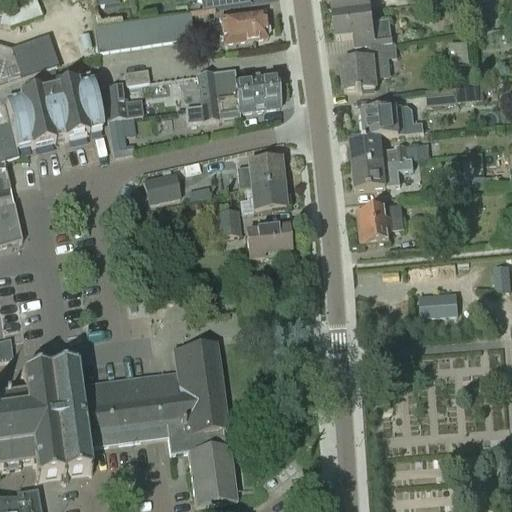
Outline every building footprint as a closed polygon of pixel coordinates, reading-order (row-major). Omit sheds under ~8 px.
[(94,0),(96,11),(118,8),(116,0),(94,0)] [(198,0),(201,14),(248,7),(247,0),(198,0)] [(329,0),(332,19),(370,14),(368,2),(381,0),(329,0)] [(370,14),(332,19),(336,44),(361,40),(363,52),(391,48),(388,24),(371,26),(370,14)] [(231,19),(219,21),(223,47),(234,46),(267,42),(264,15),(230,19),(231,19)] [(177,18),(167,20),(171,46),(181,44),(193,43),(189,16),(177,18)] [(167,20),(156,21),(160,48),(171,46),(167,20)] [(156,21),(146,23),(150,49),(160,48),(156,21)] [(146,23),(135,24),(139,51),(150,49),(146,23)] [(135,24),(125,26),(129,52),(139,51),(135,24)] [(125,26),(114,27),(118,54),(129,52),(125,26)] [(114,27),(103,29),(107,56),(118,54),(114,27)] [(103,29),(92,31),(96,57),(107,56),(103,29)] [(0,92),(43,78),(54,74),(42,42),(10,54),(0,51),(0,92)] [(366,65),(341,68),(344,97),(357,95),(357,97),(361,97),(361,95),(375,93),(374,83),(388,81),(386,63),(396,62),(394,49),(365,52),(366,65)] [(146,75),(122,79),(124,93),(148,89),(146,75)] [(0,167),(4,167),(18,162),(16,153),(30,150),(30,153),(44,150),(54,147),(54,144),(63,142),(64,145),(75,142),(88,139),(87,137),(101,133),(90,89),(88,79),(46,89),(43,78),(0,92),(0,167)] [(198,93),(197,93),(198,106),(277,96),(274,78),(232,84),(233,89),(225,90),(198,93)] [(116,93),(102,95),(107,128),(121,126),(132,124),(137,124),(135,106),(118,109),(116,93)] [(453,94),(424,97),(426,111),(454,108),(453,94)] [(198,106),(199,111),(186,113),(186,114),(185,114),(187,128),(202,126),(202,127),(239,122),(239,118),(279,113),(277,96),(198,106)] [(394,112),(361,115),(364,144),(379,142),(397,141),(394,112)] [(364,144),(349,145),(351,171),(406,165),(411,164),(418,164),(416,150),(394,152),(394,154),(381,156),(379,142),(364,144)] [(279,164),(243,167),(246,193),(281,189),(279,164)] [(411,164),(406,165),(351,171),(354,196),(384,193),(384,192),(399,190),(397,176),(412,175),(411,164)] [(171,180),(140,187),(145,211),(176,203),(171,180)] [(10,195),(7,181),(0,182),(0,213),(13,210),(10,195)] [(281,189),(246,193),(248,216),(284,212),(281,189)] [(0,251),(21,245),(13,210),(0,213),(0,251)] [(400,210),(356,216),(360,249),(388,246),(387,237),(403,235),(400,210)] [(236,215),(214,218),(215,229),(237,227),(236,215)] [(237,227),(215,229),(216,241),(238,239),(237,227)] [(286,232),(244,236),(247,265),(261,263),(260,259),(288,256),(286,232)] [(449,236),(425,239),(427,252),(451,248),(449,236)] [(505,297),(503,274),(491,276),(493,295),(493,297),(493,299),(505,297)] [(179,295),(163,298),(165,309),(181,307),(179,295)] [(455,295),(419,298),(421,319),(457,315),(455,295)] [(0,366),(12,365),(10,343),(0,345),(0,366)] [(155,380),(80,391),(89,453),(166,442),(168,459),(186,457),(194,511),(236,505),(228,450),(224,451),(222,435),(226,434),(214,348),(172,354),(175,377),(155,380)] [(85,453),(89,453),(80,391),(80,388),(76,389),(73,373),(76,370),(75,368),(72,371),(51,374),(50,369),(48,369),(48,367),(45,368),(45,369),(43,370),(44,375),(23,378),(20,376),(19,378),(21,380),(24,397),(10,399),(9,395),(7,395),(7,399),(0,400),(0,470),(1,470),(2,475),(20,472),(19,468),(34,465),(36,482),(35,485),(36,486),(38,484),(58,481),(59,486),(61,486),(61,488),(64,487),(64,486),(66,486),(65,480),(86,477),(89,479),(90,477),(88,475),(85,459),(89,459),(89,457),(85,457),(85,453)] [(15,502),(0,504),(0,511),(37,511),(35,496),(14,499),(15,502)]
